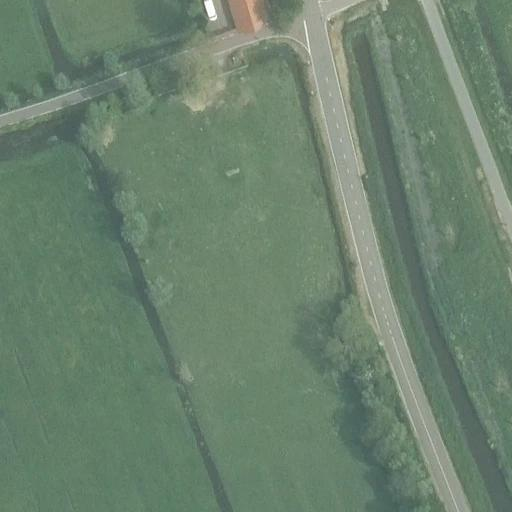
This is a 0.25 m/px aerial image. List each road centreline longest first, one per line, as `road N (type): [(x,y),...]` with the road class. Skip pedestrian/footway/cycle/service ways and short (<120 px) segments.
road 1 (unclassified): [(457,511),(382,309),(313,17)]
road 2 (unclassified): [(0,123),(313,17)]
road 3 (unknown): [(382,0),(420,43),(511,287)]
